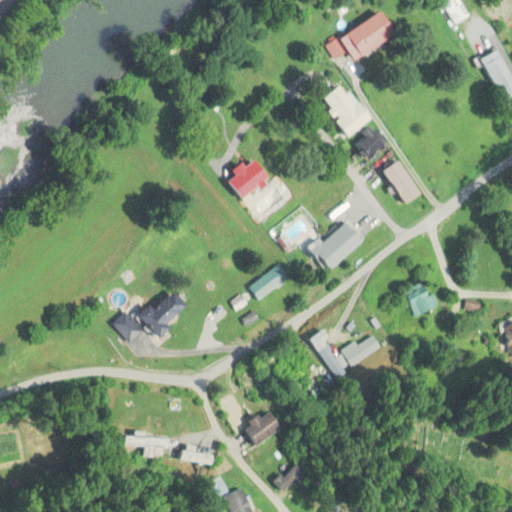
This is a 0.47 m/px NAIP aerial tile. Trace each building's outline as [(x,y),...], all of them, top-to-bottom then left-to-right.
[(430,0),(451,27),(464,17),(450,0),(430,0)] [(384,36),(369,13),(328,40),(343,63),(384,36)] [(511,98),(511,92),(491,51),(473,60),(496,106),(511,98)] [(311,101),(338,137),(361,120),(334,84),(311,101)] [(357,139),(346,148),(357,161),(377,144),(362,125),(352,134),(357,139)] [(263,179),(248,156),(220,173),(224,179),(218,183),(229,201),(263,179)] [(373,173),(397,205),(412,194),(388,161),(373,173)] [(355,243),(336,223),(306,253),(325,273),(355,243)] [(253,301),(287,282),(278,267),(245,286),(253,301)] [(398,296),(411,319),(433,307),(419,284),(398,296)] [(175,309),(159,291),(128,321),(145,338),(175,309)] [(135,333),(119,314),(106,324),(122,343),(135,333)] [(511,355),(511,323),(503,326),(507,340),(505,340),(510,356),(511,355)] [(303,338),(328,381),(380,350),(370,333),(328,358),(313,332),(303,338)] [(329,382),(317,368),(296,386),(307,400),(329,382)] [(248,449),(277,430),(265,411),(236,430),(248,449)] [(117,438),(117,458),(161,458),(161,439),(136,439),(136,436),(128,436),(128,438),(117,438)] [(226,511),(247,511),(236,489),(219,498),(226,511)]
